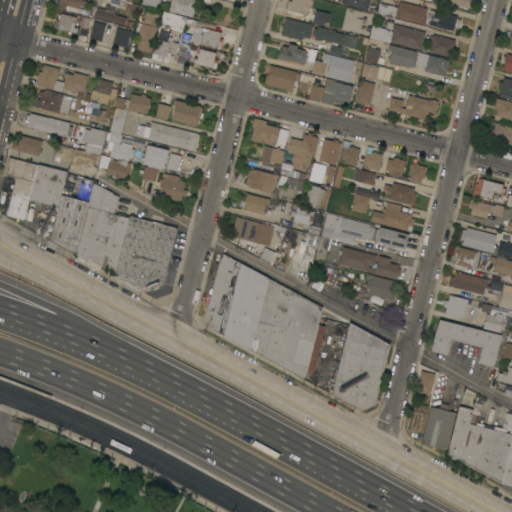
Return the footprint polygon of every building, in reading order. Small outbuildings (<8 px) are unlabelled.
[(80,0),(87,1),(85,7),(78,5),(77,13),(65,10),(64,10),(56,8),(58,0),(80,0)] [(167,11),(170,0),(194,0),(192,10),(193,10),(192,15),(191,15),(191,17),(167,11)] [(286,17),(289,7),(285,6),(287,0),(290,1),(290,0),(310,0),(308,9),(314,11),(314,10),(337,15),(334,29),(286,17)] [(340,3),(340,0),(368,0),(366,10),(340,3)] [(468,0),(466,8),(463,7),(462,8),(456,7),(457,5),(453,4),(452,6),(446,4),(446,3),(442,2),(442,0),(468,0)] [(424,8),(425,9),(423,17),(425,17),(423,24),(394,17),(398,1),(424,8)] [(395,7),(393,18),(374,14),(377,3),(395,7)] [(92,17),(95,7),(104,9),(105,4),(115,7),(113,13),(115,13),(115,15),(125,17),(123,25),(92,17)] [(445,29),(444,30),(440,29),(428,26),(430,18),(427,17),(429,10),(456,17),(455,18),(460,19),(458,29),(453,27),(452,31),(445,29)] [(136,50),(136,48),(135,47),(138,36),(137,36),(139,27),(140,27),(142,21),(143,21),(146,12),(158,15),(155,27),(156,27),(150,51),(149,53),(136,50)] [(75,17),(75,19),(80,20),(81,16),(89,18),(86,29),(73,26),(73,28),(76,28),(75,34),(52,28),(54,19),(58,20),(58,19),(56,19),(57,15),(59,15),(60,13),(75,17)] [(173,22),(165,20),(166,14),(174,16),(173,22)] [(312,25),(308,38),(301,37),(300,40),(280,35),(281,29),(280,29),(281,25),(282,25),(284,18),(312,25)] [(88,39),(91,29),(88,28),(90,22),(92,23),(92,21),(95,22),(96,20),(105,22),(100,41),(88,39)] [(114,30),(110,29),(112,24),(115,25),(115,27),(130,31),(126,48),(111,44),(114,30)] [(391,32),(392,24),(424,32),(420,49),(383,40),(383,41),(368,38),(370,27),(391,32)] [(334,31),(334,32),(344,35),(344,34),(355,37),(352,49),(341,46),(341,45),(322,40),(321,41),(313,39),(314,36),(311,35),(313,28),(316,29),(316,26),(334,31)] [(201,27),(193,27),(190,36),(182,33),(180,41),(190,43),(191,42),(199,44),(202,33),(199,33),(201,27)] [(220,32),(218,38),(222,39),(221,42),(218,42),(216,48),(199,44),(202,33),(199,33),(201,27),(220,32)] [(159,30),(168,32),(168,33),(170,33),(169,36),(168,35),(167,37),(170,37),(169,42),(165,56),(162,55),(161,59),(156,58),(157,54),(153,53),(159,30)] [(454,40),(449,57),(428,52),(430,43),(427,42),(429,36),(431,36),(432,34),(454,40)] [(177,44),(175,55),(168,53),(171,42),(177,44)] [(313,49),(314,42),(325,44),(324,50),(313,49)] [(179,43),(187,45),(186,50),(188,50),(189,45),(196,47),(194,53),(192,58),(188,58),(187,65),(175,62),(177,55),(176,55),(179,43)] [(276,58),(278,49),(281,50),(282,46),(287,47),(287,44),(296,45),(296,48),(304,50),(304,51),(306,52),(303,64),(276,58)] [(341,47),(340,49),(347,50),(345,56),(339,55),(328,53),(330,44),(341,47)] [(416,52),(412,68),(407,67),(407,68),(404,67),(404,66),(395,63),(395,65),(392,64),(392,63),(387,61),(390,51),(386,50),(388,44),(416,52)] [(364,60),(365,53),(366,47),(369,47),(370,45),(375,46),(374,48),(379,50),(378,54),(379,54),(378,56),(377,56),(375,63),(364,60)] [(191,63),(193,58),(195,59),(198,48),(215,53),(213,59),(216,60),(215,63),(216,64),(215,69),(191,63)] [(423,71),(424,67),(414,64),(417,52),(427,55),(438,58),(439,57),(441,57),(441,58),(448,60),(445,72),(444,76),(423,71)] [(353,61),(348,82),(325,76),(328,64),(325,63),(322,75),(310,72),(313,60),(321,62),(323,53),(353,61)] [(511,55),(511,72),(501,70),(505,54),(511,55)] [(378,67),(374,80),(359,76),(362,63),(378,67)] [(58,69),(55,80),(63,82),(65,73),(72,75),(72,72),(87,76),(81,99),(75,97),(76,93),(73,92),(72,94),(70,93),(70,91),(61,89),(61,92),(34,85),(38,71),(40,72),(42,65),(58,69)] [(295,71),(295,73),(300,74),(298,82),(293,81),(291,91),(264,84),(269,65),(295,71)] [(325,79),(326,80),(326,78),(332,80),(332,81),(341,83),(341,84),(352,86),(348,103),(342,102),(341,104),(333,102),(332,105),(320,102),(325,79)] [(511,80),(511,98),(498,95),(500,89),(497,88),(498,81),(501,82),(502,78),(511,80)] [(112,82),(110,88),(116,89),(112,106),(101,103),(101,104),(96,103),(98,97),(96,97),(96,98),(90,97),(91,90),(96,91),(98,79),(112,82)] [(368,105),(353,101),(358,80),(373,83),(368,105)] [(323,87),(320,100),(308,98),(310,85),(323,87)] [(66,113),(58,112),(58,113),(37,108),(38,104),(34,104),(37,91),(41,91),(43,91),(44,89),(54,92),(63,94),(62,95),(70,97),(66,113)] [(139,96),(140,94),(145,95),(144,97),(149,98),(146,114),(122,109),(122,108),(114,106),(116,97),(124,99),(124,97),(128,98),(129,93),(139,96)] [(390,97),(403,100),(401,108),(404,108),(407,95),(428,100),(429,99),(437,101),(434,113),(425,111),(423,119),(387,110),(390,97)] [(511,102),(511,120),(494,116),(495,110),(492,109),(495,98),(511,102)] [(199,106),(198,107),(201,107),(196,126),(194,125),(194,126),(170,120),(175,100),(199,106)] [(157,104),(168,107),(165,118),(154,115),(157,104)] [(120,134),(108,131),(114,107),(125,110),(120,134)] [(31,128),(31,127),(27,126),(30,114),(34,115),(35,114),(47,118),(47,117),(69,123),(65,137),(31,128)] [(252,128),(250,127),(252,118),(265,121),(264,125),(287,131),(283,145),(271,142),(270,145),(262,143),(263,140),(261,139),(260,143),(249,140),(252,128)] [(198,134),(194,151),(189,150),(185,149),(185,148),(173,145),(173,146),(166,144),(167,144),(154,140),(154,141),(150,140),(150,139),(145,138),(146,137),(136,135),(139,125),(148,128),(150,122),(198,134)] [(511,126),(511,140),(510,140),(509,144),(486,138),(487,134),(484,134),(486,125),(489,126),(490,122),(511,126)] [(105,131),(99,155),(84,151),(84,150),(83,150),(84,144),(86,144),(86,142),(81,141),(84,129),(89,130),(89,127),(105,131)] [(107,141),(107,140),(105,139),(107,132),(109,132),(120,135),(118,143),(107,141)] [(301,140),(303,134),(316,137),(310,167),(290,162),(292,154),(286,152),(289,138),(301,140)] [(16,151),(17,145),(16,145),(19,135),(41,141),(39,149),(40,150),(40,153),(38,153),(37,156),(16,151)] [(322,144),(321,144),(322,140),(323,139),(332,141),(332,139),(337,140),(337,142),(339,143),(334,165),(317,161),(322,144)] [(356,158),(357,159),(357,161),(356,161),(354,165),(343,162),(344,160),(339,159),(342,148),(341,147),(343,140),(349,142),(348,146),(350,147),(350,146),(352,146),(352,147),(359,149),(356,158)] [(108,156),(110,151),(107,150),(107,147),(106,147),(107,141),(119,144),(120,142),(131,145),(130,149),(133,150),(131,158),(128,158),(127,161),(108,156)] [(146,145),(167,150),(162,169),(160,168),(160,170),(146,166),(146,165),(141,164),(146,145)] [(263,146),(275,149),(275,147),(279,148),(278,150),(282,151),(277,169),(264,165),(265,163),(259,162),(263,146)] [(379,164),(380,164),(379,167),(378,167),(377,171),(366,168),(366,166),(365,165),(364,170),(360,169),(366,146),(371,148),(370,152),(372,152),(372,151),(375,152),(375,153),(381,155),(379,164)] [(180,156),(176,171),(165,169),(169,153),(180,156)] [(116,177),(116,179),(110,177),(111,175),(104,174),(105,168),(97,167),(100,155),(109,157),(108,160),(119,163),(119,161),(127,162),(126,168),(128,168),(126,175),(123,174),(122,178),(116,177)] [(28,200),(23,220),(5,215),(14,178),(3,176),(8,157),(36,164),(65,171),(64,177),(56,207),(28,200)] [(386,159),(392,160),(392,158),(395,158),(395,157),(398,158),(397,159),(403,160),(401,170),(402,170),(402,172),(401,172),(400,177),(388,174),(389,172),(384,170),(386,159)] [(320,184),(308,181),(312,163),(324,167),(320,184)] [(414,164),(414,163),(417,164),(416,165),(425,167),(424,173),(425,174),(425,176),(423,176),(423,178),(420,178),(419,183),(408,180),(409,175),(406,175),(409,163),(414,164)] [(329,187),(322,185),(327,165),(334,167),(329,187)] [(337,165),(342,167),(340,179),(341,179),(340,182),(339,182),(337,187),(332,186),(337,165)] [(154,181),(147,179),(147,181),(141,180),(141,178),(143,167),(156,169),(154,181)] [(351,180),(354,170),(355,168),(374,173),(371,185),(351,180)] [(272,193),(247,187),(247,185),(244,185),(248,169),(251,170),(251,169),(276,175),(272,193)] [(167,174),(177,176),(177,177),(180,178),(179,181),(184,182),(182,190),(184,191),(183,196),(180,196),(179,201),(157,196),(160,187),(157,187),(159,179),(161,179),(162,177),(161,177),(162,173),(167,174)] [(288,177),(303,181),(301,192),(285,188),(288,177)] [(502,195),(500,194),(499,198),(496,197),(495,201),(471,195),(474,183),(476,184),(478,178),(502,185),(501,187),(504,188),(502,195)] [(387,199),(389,192),(381,190),(382,184),(390,186),(391,182),(413,188),(412,192),(415,193),(413,200),(410,199),(409,205),(387,199)] [(93,183),(117,196),(113,214),(127,218),(128,216),(176,228),(162,284),(157,286),(157,287),(152,289),(152,288),(143,292),(113,276),(114,272),(87,258),(86,261),(75,255),(76,252),(88,203),(93,183)] [(308,197),(305,196),(307,189),(310,190),(311,185),(319,187),(319,189),(323,190),(328,192),(323,210),(306,205),(308,197)] [(354,193),(355,187),(368,190),(366,196),(354,193)] [(368,190),(379,193),(377,199),(366,196),(368,190)] [(268,199),(265,213),(262,212),(261,215),(242,210),(242,207),(238,206),(241,195),(244,196),(245,193),(268,199)] [(368,197),(364,213),(350,210),(354,193),(368,197)] [(88,203),(76,252),(70,251),(49,240),(60,195),(88,203)] [(493,206),(494,204),(503,206),(500,217),(491,215),(492,213),(487,211),(485,218),(468,214),(470,208),(467,207),(469,199),(493,206)] [(369,221),(371,211),(382,213),(383,212),(381,212),(382,208),(384,208),(386,202),(400,205),(398,211),(411,214),(410,218),(413,219),(410,232),(369,221)] [(313,211),(313,212),(321,214),(319,221),(311,219),(311,220),(308,219),(307,220),(309,221),(308,225),(306,224),(306,225),(292,221),(293,217),(289,216),(290,210),(294,211),(295,207),(313,211)] [(373,225),(370,240),(364,239),(364,240),(354,238),(352,244),(319,235),(325,213),(336,215),(335,220),(336,220),(337,216),(373,225)] [(273,226),(268,246),(233,237),(234,236),(231,235),(235,217),(273,226)] [(317,235),(306,232),(308,225),(310,226),(311,220),(320,222),(317,235)] [(407,234),(403,250),(375,243),(376,241),(375,241),(378,227),(407,234)] [(461,245),(461,242),(458,241),(462,229),(464,230),(465,227),(495,235),(490,253),(461,245)] [(327,244),(329,245),(328,250),(326,250),(324,260),(313,257),(318,236),(329,238),(327,244)] [(495,254),(496,251),(493,250),(494,246),(497,246),(498,242),(505,243),(505,242),(509,243),(509,244),(511,245),(511,252),(510,258),(495,254)] [(375,255),(374,263),(375,263),(377,256),(389,259),(388,263),(398,265),(397,268),(399,269),(397,277),(395,276),(394,280),(373,274),(368,272),(369,267),(370,267),(371,265),(368,264),(367,267),(369,268),(368,272),(336,264),(339,255),(337,255),(338,250),(340,251),(341,246),(375,255)] [(274,252),(269,264),(258,259),(263,247),(274,252)] [(475,251),(481,252),(477,268),(470,266),(470,268),(452,264),(457,247),(475,251)] [(321,308),(303,379),(213,330),(206,311),(219,258),(220,258),(221,254),(321,308)] [(495,258),(496,255),(506,258),(505,260),(511,261),(511,285),(510,285),(511,279),(508,278),(509,276),(501,273),(500,276),(495,274),(496,272),(492,271),(494,263),(487,261),(488,256),(495,258)] [(446,286),(449,276),(453,277),(454,271),(487,280),(485,288),(483,287),(481,294),(446,286)] [(393,281),(391,290),(395,291),(392,300),(367,294),(368,289),(364,288),(366,280),(370,281),(372,275),(393,281)] [(486,292),(488,284),(499,287),(497,295),(486,292)] [(511,286),(511,306),(511,310),(497,306),(503,284),(511,286)] [(462,313),(463,314),(462,317),(461,317),(461,318),(443,314),(448,295),(465,299),(462,313)] [(480,311),(482,303),(490,306),(488,314),(480,311)] [(481,328),(485,314),(494,316),(495,313),(503,315),(503,316),(505,316),(504,320),(502,319),(499,332),(481,328)] [(500,335),(492,367),(476,363),(480,347),(449,340),(445,355),(430,351),(433,335),(438,320),(500,335)] [(389,345),(374,405),(361,411),(355,407),(354,409),(330,396),(348,323),(389,345)] [(511,360),(500,358),(504,342),(511,343),(511,360)] [(511,384),(495,380),(497,373),(505,375),(508,367),(511,367),(511,384)] [(428,394),(415,391),(420,371),(433,374),(428,394)] [(429,406),(438,409),(439,403),(447,405),(446,411),(455,413),(446,450),(420,443),(429,406)] [(459,461),(445,453),(457,406),(471,410),(470,414),(459,461)] [(478,415),(476,423),(483,424),(482,427),(472,467),(459,461),(470,414),(478,415)] [(492,430),(493,426),(505,429),(504,433),(511,435),(499,482),(472,467),(482,427),(492,430)] [(511,487),(510,487),(510,485),(499,482),(511,435),(511,487)]
